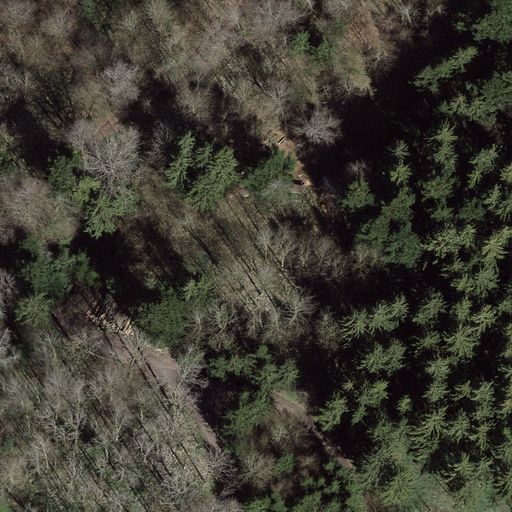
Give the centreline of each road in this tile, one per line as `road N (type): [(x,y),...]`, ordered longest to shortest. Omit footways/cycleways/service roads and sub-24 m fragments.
road 1 (track): [(0,275),(105,347),(309,423),(349,467),(372,511)]
road 2 (track): [(0,207),(220,60),(248,0)]
road 3 (track): [(164,369),(214,425),(236,511)]
